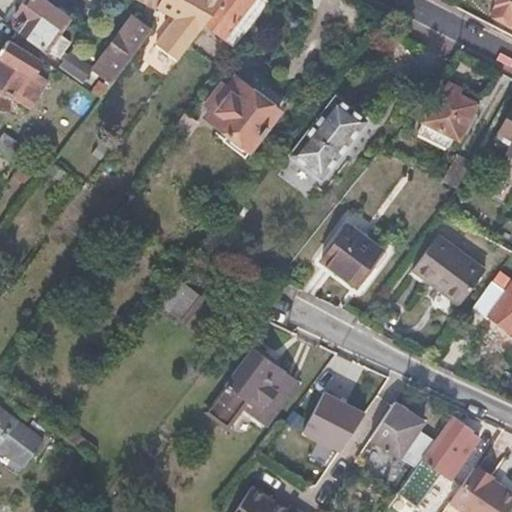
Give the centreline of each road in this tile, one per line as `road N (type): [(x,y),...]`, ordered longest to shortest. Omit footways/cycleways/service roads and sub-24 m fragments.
road 1 (residential): [(511,412),(296,312)]
road 2 (tertiary): [(511,60),(400,0)]
